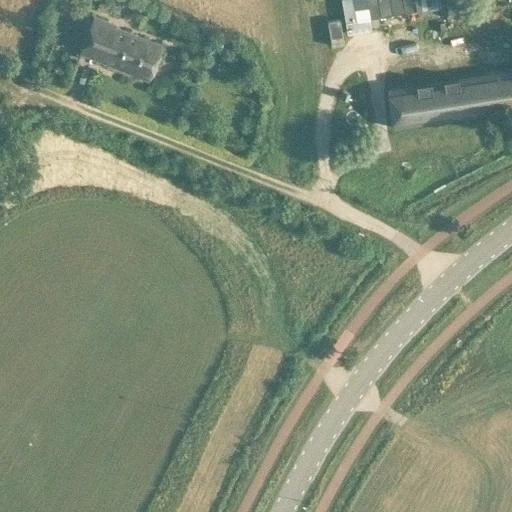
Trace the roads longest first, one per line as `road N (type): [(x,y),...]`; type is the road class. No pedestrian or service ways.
road 1 (track): [(419,253),(38,86)]
road 2 (tertiary): [(281,511),(355,384),(394,336),(511,229)]
